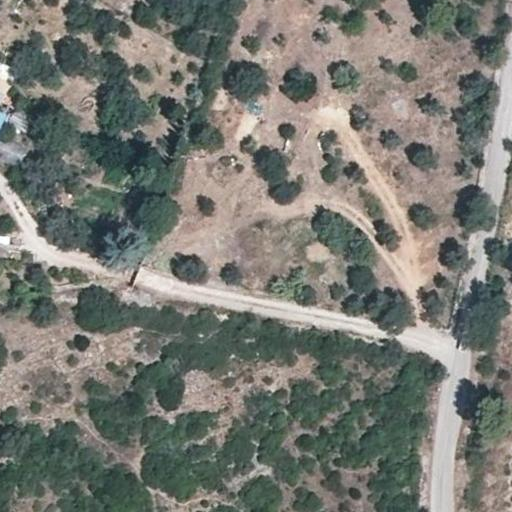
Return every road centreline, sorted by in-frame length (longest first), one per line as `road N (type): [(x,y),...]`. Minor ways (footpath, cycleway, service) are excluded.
road 1 (unknown): [(2,227),(69,232),(462,329)]
road 2 (unclassified): [(438,511),(453,366),(511,68)]
